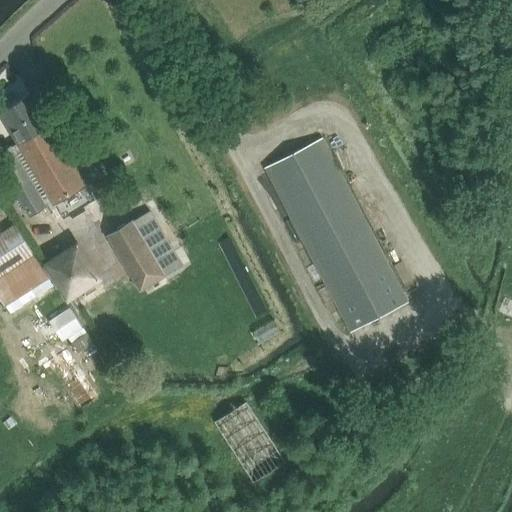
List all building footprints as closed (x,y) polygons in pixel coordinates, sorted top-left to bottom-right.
[(31,94),(0,112),(0,131),(4,132),(9,129),(54,204),(85,185),(31,94)] [(351,332),(407,302),(321,138),(265,168),(351,332)] [(0,166),(28,214),(46,203),(12,146),(0,153),(0,166)] [(140,290),(182,265),(150,211),(108,236),(140,290)] [(60,292),(49,277),(15,224),(0,233),(0,299),(14,322),(37,307),(60,292)] [(66,298),(98,278),(77,246),(46,266),(66,298)] [(68,308),(49,321),(62,340),(81,328),(68,308)] [(72,342),(79,353),(94,344),(86,332),(85,332),(72,342)] [(81,408),(98,397),(68,350),(51,361),(81,408)] [(215,421),(253,482),(286,461),(247,401),(215,421)]
